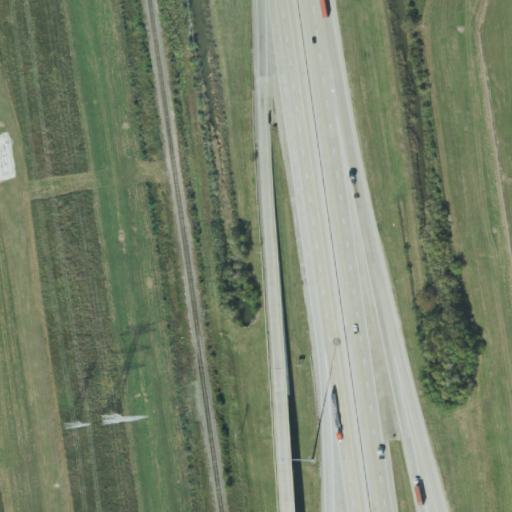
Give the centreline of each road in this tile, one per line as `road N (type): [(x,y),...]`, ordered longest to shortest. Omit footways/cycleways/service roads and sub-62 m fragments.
road 1 (motorway): [(286,0),(356,511)]
road 2 (motorway): [(395,511),(325,0)]
road 3 (motorway): [(316,216),(332,511)]
road 4 (motorway): [(266,155),(279,417)]
road 5 (motorway): [(427,511),(377,356)]
road 6 (motorway): [(271,0),(266,155)]
